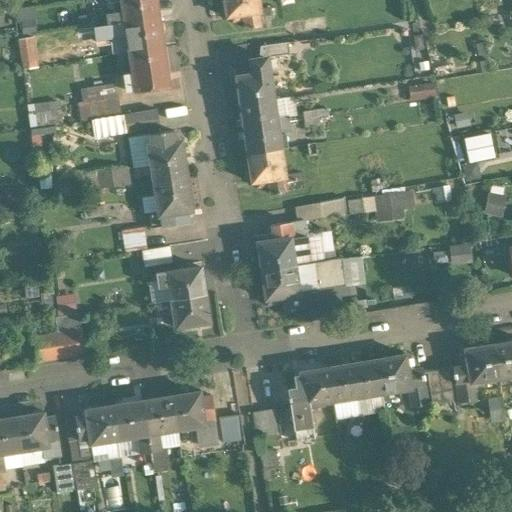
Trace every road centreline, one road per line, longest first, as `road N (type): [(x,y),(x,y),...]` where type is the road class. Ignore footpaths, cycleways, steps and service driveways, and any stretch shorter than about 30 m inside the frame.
road 1 (residential): [(241,349),(186,0)]
road 2 (residential): [(511,309),(241,349)]
road 3 (residential): [(241,349),(0,393)]
